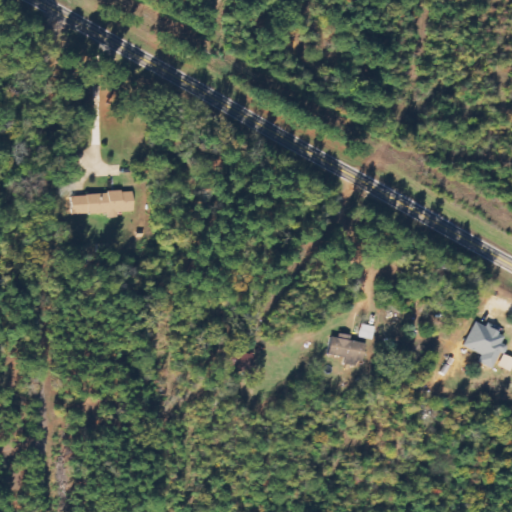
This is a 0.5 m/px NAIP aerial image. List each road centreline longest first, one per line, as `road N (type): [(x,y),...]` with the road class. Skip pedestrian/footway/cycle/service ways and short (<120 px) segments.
road 1 (tertiary): [(511,261),(47,0)]
road 2 (residential): [(52,511),(56,80),(69,12)]
